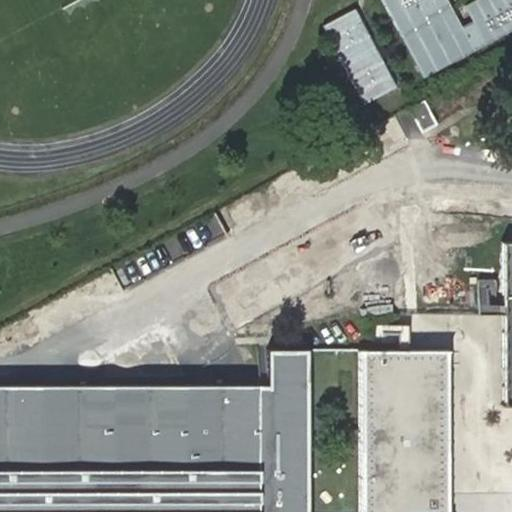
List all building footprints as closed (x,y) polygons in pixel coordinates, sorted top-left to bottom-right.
[(511,0),(382,0),(421,72),(511,21),(511,0)] [(396,87),(356,8),(321,26),(362,104),(396,87)] [(502,305),(502,315),(502,405),(511,405),(511,241),(502,241),(502,305)] [(477,313),(502,315),(502,305),(494,304),(494,278),(476,278),(477,313)] [(446,431),(445,349),(407,349),(407,343),(407,323),(393,323),(374,323),(374,341),(398,340),(398,349),(358,349),(358,511),(446,511),(446,452),(446,431)] [(302,511),(304,349),(267,349),(266,386),(255,386),(146,386),(30,387),(12,386),(0,386),(0,511),(302,511)]
